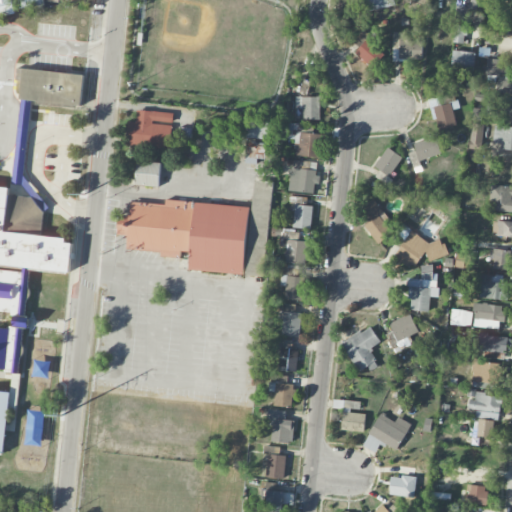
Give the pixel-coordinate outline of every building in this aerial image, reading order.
[(0,0),(0,17),(15,15),(12,0),(0,0)] [(364,0),(367,11),(395,6),(393,0),(364,0)] [(469,0),(469,7),(457,6),(456,20),(469,22),(470,12),(482,13),(483,0),(481,0),(469,0)] [(466,26),(455,25),(453,42),(464,43),(466,26)] [(369,36),(365,31),(354,41),(358,46),(369,36)] [(392,61),(422,62),(422,40),(409,40),(409,33),(393,32),(392,61)] [(355,50),(371,68),(386,55),(370,37),(355,50)] [(451,74),(474,75),(475,52),(452,51),(451,74)] [(511,76),(507,77),(508,60),(487,59),(486,76),(498,76),(497,94),(511,94),(511,76)] [(13,186),(0,184),(0,309),(14,311),(12,327),(0,325),(0,375),(16,377),(22,315),(25,315),(29,270),(68,274),(71,239),(27,235),(40,102),(83,106),(86,74),(20,68),(19,78),(23,79),(13,186)] [(320,119),(320,97),(299,97),(299,119),(320,119)] [(511,124),(511,103),(503,103),(502,114),(510,114),(509,124),(511,124)] [(438,129),(456,126),(452,104),(434,107),(438,129)] [(172,124),(173,124),(173,113),(137,111),(136,122),(128,121),(127,146),(171,148),(172,124)] [(268,139),(269,123),(241,121),(241,138),(268,139)] [(502,144),(501,150),(511,150),(511,127),(494,126),(494,143),(502,144)] [(295,156),(321,157),(321,134),(300,133),(300,145),(295,145),(295,156)] [(441,154),(436,137),(414,144),(419,161),(441,154)] [(266,159),(266,142),(246,142),(245,159),(256,159),(266,159)] [(402,156),(386,147),(375,168),(391,176),(402,156)] [(409,153),(415,172),(422,170),(416,151),(409,153)] [(159,186),(160,162),(136,161),(135,185),(159,186)] [(290,169),(289,192),(314,193),(314,184),(320,184),(320,171),(290,169)] [(264,276),(273,182),(255,180),(252,206),(166,198),(166,204),(131,200),(129,218),(119,217),(118,234),(128,235),(127,251),(189,256),(188,269),(264,276)] [(511,211),(511,185),(491,186),(490,211),(511,211)] [(377,243),(395,231),(376,200),(357,211),(377,243)] [(312,229),(313,206),(295,205),(294,228),(312,229)] [(511,221),(493,221),(493,236),(511,236),(511,221)] [(447,255),(442,239),(425,245),(421,235),(395,244),(402,267),(419,262),(417,256),(426,253),(429,261),(447,255)] [(286,263),(307,264),(308,241),(287,240),(286,263)] [(510,271),(511,255),(511,250),(494,248),(491,268),(510,271)] [(410,310),(429,312),(431,290),(436,290),(437,274),(421,272),(421,279),(408,278),(406,298),(411,299),(410,310)] [(509,284),(502,283),(503,277),(474,273),(471,295),(507,300),(509,284)] [(304,300),(305,277),(286,276),(285,299),(304,300)] [(473,327),(499,328),(499,322),(504,322),(504,305),(474,304),(473,327)] [(471,325),(472,312),(453,311),(453,324),(471,325)] [(300,336),(301,313),(283,312),(282,335),(300,336)] [(395,351),(421,340),(410,314),(389,323),(393,332),(388,334),(395,351)] [(369,349),(380,343),(370,325),(342,343),(359,372),(367,367),(370,371),(379,366),(369,349)] [(501,352),(502,335),(478,334),(477,351),(501,352)] [(276,342),(273,369),(296,371),(299,344),(276,342)] [(499,363),(473,362),(472,383),(498,384),(499,363)] [(287,375),(269,375),(268,405),(292,406),(293,384),(287,384),(287,375)] [(0,452),(4,453),(10,392),(0,391),(0,452)] [(469,399),(468,410),(501,412),(502,397),(490,396),(490,392),(475,391),(475,400),(469,399)] [(360,402),(345,400),(340,429),(363,432),(366,414),(351,412),(351,408),(359,410),(360,402)] [(274,419),(271,441),(292,443),(295,421),(285,420),(286,411),(269,409),(267,419),(274,419)] [(375,453),(380,443),(397,452),(410,424),(397,417),(395,421),(379,413),(363,447),(375,453)] [(472,437),(492,439),(494,420),(474,419),(472,437)] [(280,448),(264,446),(263,453),(269,454),(266,477),(283,479),(286,456),(280,455),(280,448)] [(387,496),(407,498),(408,489),(414,490),(416,475),(414,475),(414,468),(399,466),(398,473),(390,472),(387,496)] [(468,504),(486,504),(487,486),(469,485),(468,504)] [(264,511),(281,511),(283,491),(265,491),(264,511)]
